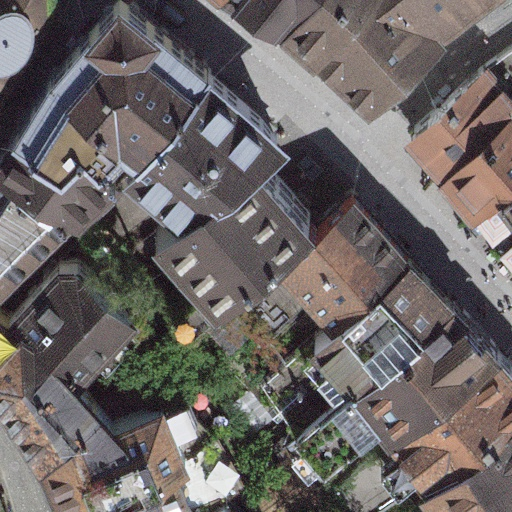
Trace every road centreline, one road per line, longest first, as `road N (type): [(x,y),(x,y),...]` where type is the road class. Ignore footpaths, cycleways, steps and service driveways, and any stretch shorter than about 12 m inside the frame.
road 1 (residential): [(511,319),(357,144)]
road 2 (residential): [(357,144),(184,0)]
road 3 (residential): [(511,30),(357,144)]
road 4 (residential): [(76,0),(0,134)]
